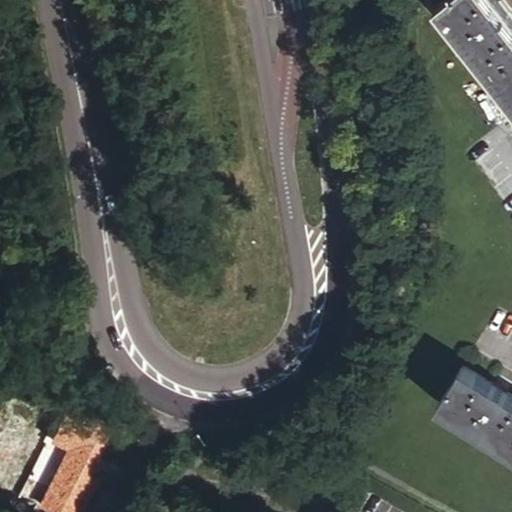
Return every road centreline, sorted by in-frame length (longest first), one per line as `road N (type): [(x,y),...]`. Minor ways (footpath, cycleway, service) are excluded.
road 1 (tertiary): [(320,275),(315,334),(287,368),(254,386),(216,393),(170,382),(129,334),(82,106)]
road 2 (tertiary): [(252,0),(289,194),(320,275)]
road 3 (tertiary): [(320,275),(337,221),(306,0)]
